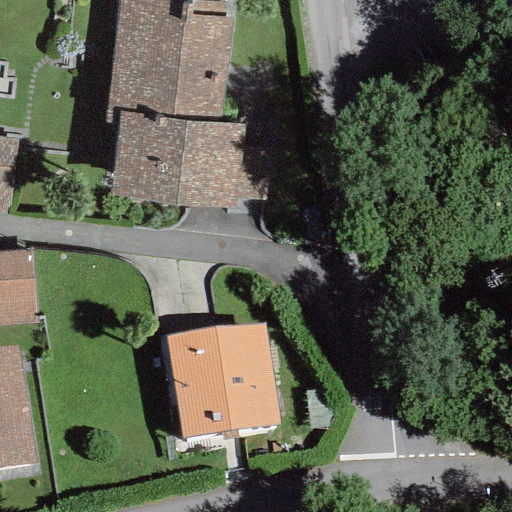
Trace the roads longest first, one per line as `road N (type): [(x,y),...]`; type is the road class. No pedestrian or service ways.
road 1 (residential): [(360,267),(0,227)]
road 2 (residential): [(325,0),(360,267)]
road 3 (residential): [(360,267),(396,486)]
road 4 (residential): [(396,486),(259,511)]
